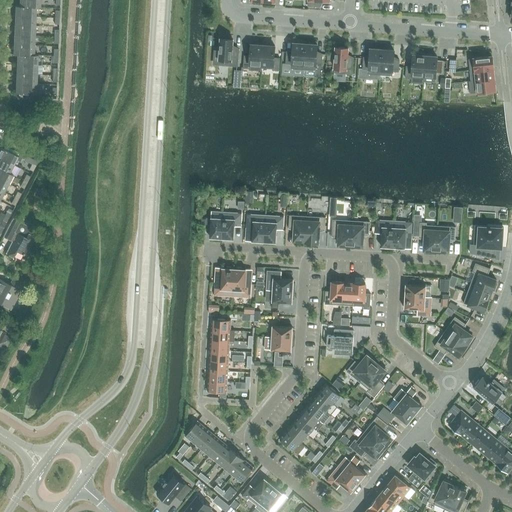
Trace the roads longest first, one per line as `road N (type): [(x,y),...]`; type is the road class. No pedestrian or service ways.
road 1 (secondary): [(87,476),(126,425),(146,365),(169,0)]
road 2 (secondary): [(154,0),(129,369),(54,449)]
road 3 (residential): [(390,261),(319,252),(306,259),(299,371),(252,432),(255,451),(327,511)]
road 4 (residential): [(347,21),(511,33)]
road 5 (residential): [(453,387),(392,336),(390,261)]
road 6 (residential): [(227,0),(234,12),(347,21)]
